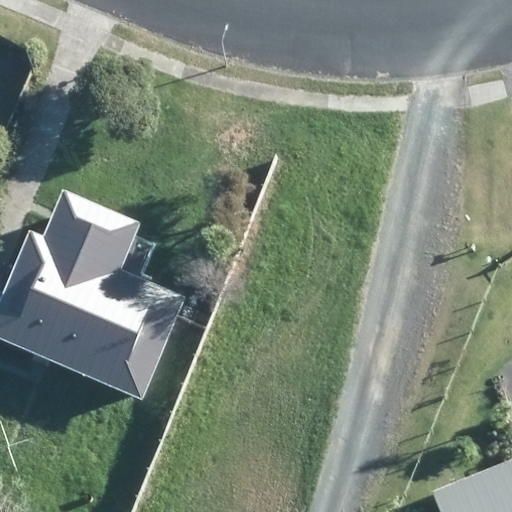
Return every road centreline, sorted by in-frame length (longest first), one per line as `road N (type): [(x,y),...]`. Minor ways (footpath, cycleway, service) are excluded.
road 1 (track): [(423,18),(288,511)]
road 2 (residential): [(265,0),(368,22),(511,6)]
